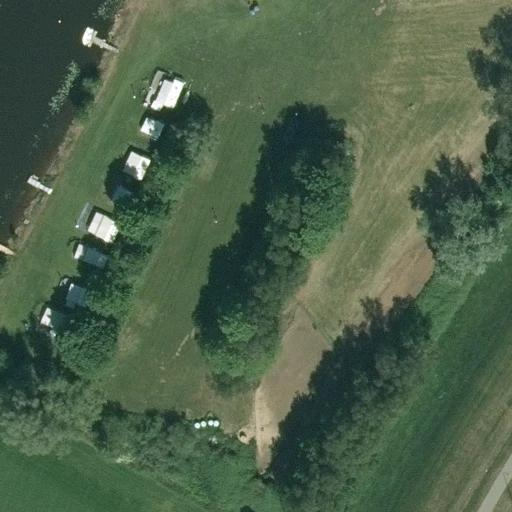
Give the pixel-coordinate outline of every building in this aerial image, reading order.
[(188,0),(189,22),(212,22),(211,0),(188,0)] [(154,148),(162,126),(143,118),(134,140),(154,148)] [(300,145),(305,126),(285,120),(280,139),(300,145)] [(125,155),(118,175),(139,182),(146,162),(125,155)] [(114,208),(121,188),(101,181),(94,201),(114,208)] [(96,276),(104,256),(77,245),(69,265),(96,276)] [(257,477),(246,490),(259,499),(269,486),(257,477)]
